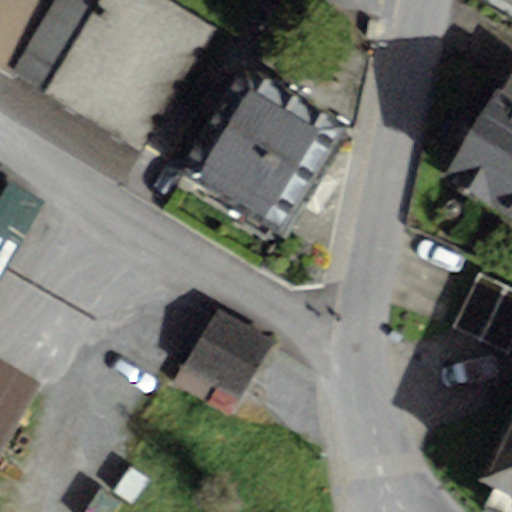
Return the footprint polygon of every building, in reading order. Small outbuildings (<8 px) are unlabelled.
[(141,0),(0,0),(0,70),(14,78),(16,74),(139,151),(181,80),(207,38),(141,0)] [(229,51),(207,38),(181,80),(204,94),(229,51)] [(244,78),(182,178),(280,238),(342,137),(302,113),(285,102),(244,78)] [(499,107),(511,115),(511,86),(499,107)] [(302,113),(308,103),(291,93),(285,102),(302,113)] [(511,115),(499,107),(454,181),(511,216),(511,115)] [(0,293),(50,206),(11,186),(0,204),(0,293)] [(511,291),(479,276),(454,330),(508,356),(511,346),(511,291)] [(219,316),(188,368),(240,399),(271,347),(219,316)] [(175,384),(229,417),(240,399),(188,368),(185,366),(175,384)] [(0,449),(31,395),(0,376),(0,449)] [(511,433),(487,486),(496,490),(511,497),(511,433)] [(485,511),(511,511),(511,497),(496,490),(485,511)]
